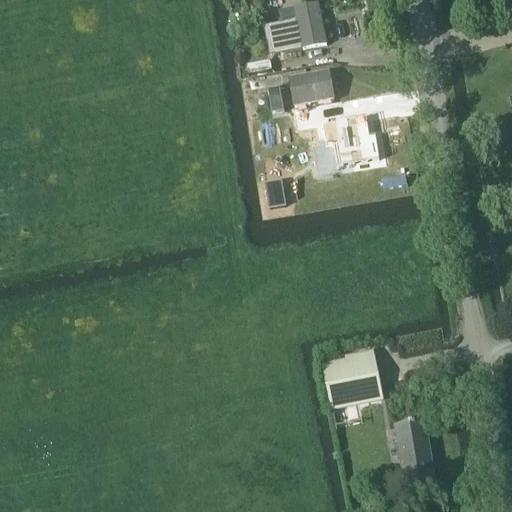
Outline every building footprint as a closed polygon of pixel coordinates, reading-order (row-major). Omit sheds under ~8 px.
[(282,25),(265,28),(270,57),(274,56),(326,46),(318,6),(280,14),(282,25)] [(295,110),(334,102),(329,75),(290,83),(295,110)] [(280,90),(268,92),(272,115),(284,113),(280,90)] [(353,126),(302,136),(305,155),(313,154),(317,176),(368,166),(364,145),(357,146),(353,126)] [(347,363),(323,368),(332,414),(384,404),(375,353),(346,358),(347,363)] [(405,489),(435,484),(425,424),(395,429),(405,489)]
